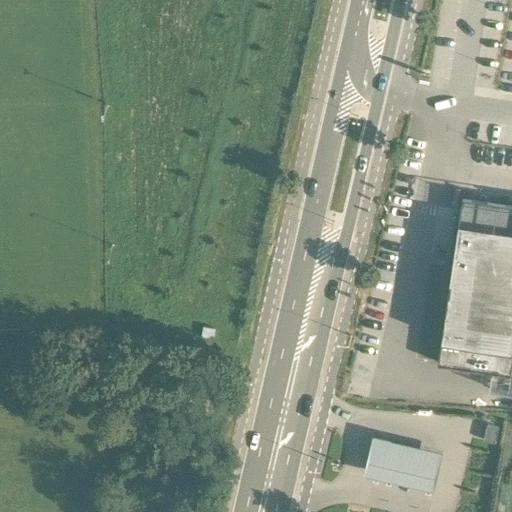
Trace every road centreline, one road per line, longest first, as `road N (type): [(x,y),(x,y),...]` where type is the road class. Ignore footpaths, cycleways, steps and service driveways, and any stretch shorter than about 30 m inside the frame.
road 1 (primary): [(350,30),(244,511)]
road 2 (primary): [(274,511),(377,90)]
road 3 (unknown): [(9,383),(204,380),(271,391)]
